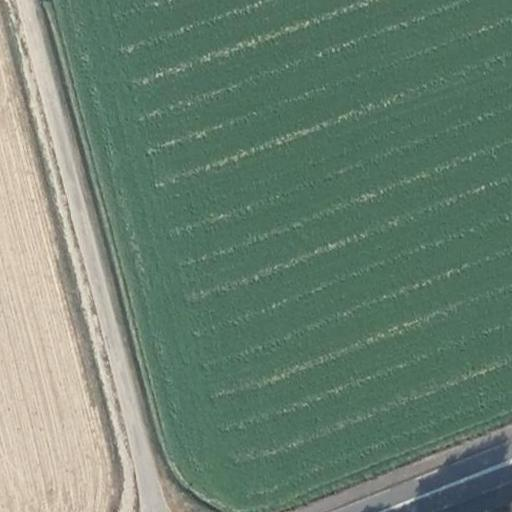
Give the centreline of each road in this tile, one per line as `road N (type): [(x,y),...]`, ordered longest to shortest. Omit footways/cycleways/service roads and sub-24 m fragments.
road 1 (unclassified): [(156,511),(24,0)]
road 2 (secondary): [(384,511),(511,461)]
